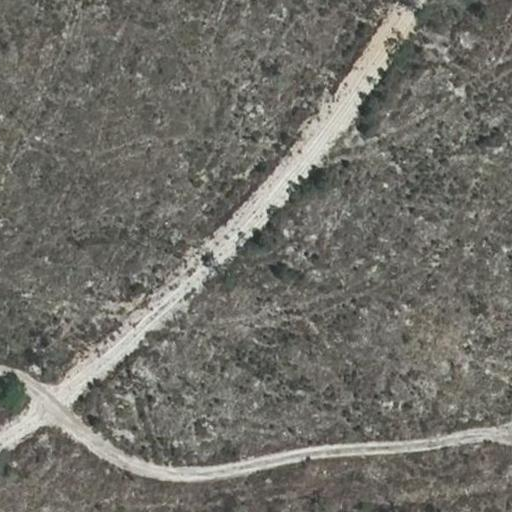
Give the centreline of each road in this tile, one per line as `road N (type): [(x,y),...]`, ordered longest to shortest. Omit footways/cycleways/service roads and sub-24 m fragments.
road 1 (track): [(421,0),(374,85),(170,320),(0,452)]
road 2 (track): [(61,412),(146,479),(511,427)]
